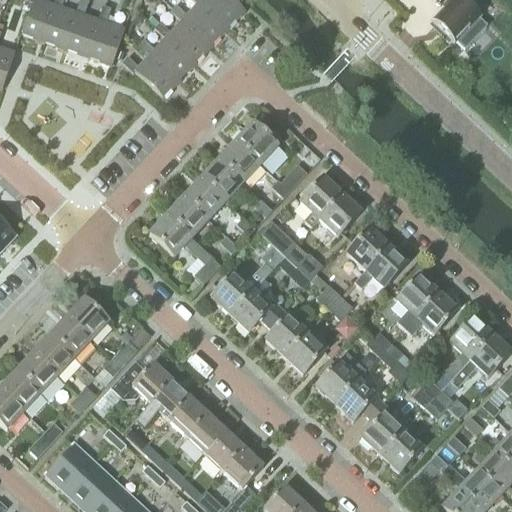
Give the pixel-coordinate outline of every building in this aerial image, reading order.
[(56,7),(54,7),(40,2),(40,0),(33,0),(34,0),(22,36),(44,44),(56,7)] [(79,15),(77,14),(62,9),(65,0),(56,0),(54,7),(56,7),(44,44),(66,51),(79,15)] [(102,23),(100,22),(84,17),(88,3),(82,0),(77,14),(79,15),(66,51),(89,59),(102,23)] [(199,4),(228,30),(245,12),(231,0),(204,0),(203,0),(190,0),(197,7),(199,4)] [(452,0),(448,5),(449,6),(432,24),(443,34),(440,37),(449,46),(451,43),(454,46),(456,45),(464,52),(487,28),(478,20),(480,18),(467,6),(472,0),(452,0)] [(212,48),(228,30),(199,4),(197,7),(187,17),(177,8),(172,14),(182,23),(183,21),(212,48)] [(102,23),(89,59),(112,67),(124,31),(107,25),(112,11),(104,9),(100,22),(102,23)] [(196,64),(212,48),(183,21),(182,23),(171,35),(161,25),(155,31),(166,41),(168,38),(196,64)] [(0,89),(3,91),(15,55),(0,49),(0,39),(2,35),(0,33),(0,89)] [(180,82),(196,64),(168,38),(166,41),(155,52),(145,42),(139,48),(149,57),(152,55),(180,82)] [(163,100),(180,82),(152,55),(149,57),(139,69),(129,59),(123,66),(133,76),(135,74),(163,100)] [(236,145),(260,168),(277,149),(253,126),(236,145)] [(242,186),(260,168),(236,145),(218,164),(242,186)] [(201,182),(225,205),(242,186),(218,164),(201,182)] [(281,186),(290,195),(307,177),(298,168),(281,186)] [(301,205),(312,216),(303,225),(310,232),(319,223),(342,199),(323,181),(301,205)] [(208,223),(225,205),(201,182),(184,201),(208,223)] [(290,195),(281,186),(278,184),(270,191),(283,203),(290,195)] [(342,199),(319,223),(338,241),(361,217),(342,199)] [(191,241),(208,223),(184,201),(166,219),(191,241)] [(266,222),(272,214),(260,203),(253,210),(266,222)] [(173,260),(183,250),(204,269),(194,280),(203,288),(221,269),(191,241),(166,219),(149,238),(173,260)] [(248,240),(255,233),(242,221),(236,228),(248,240)] [(0,224),(0,255),(15,239),(0,224)] [(284,260),(291,253),(266,229),(259,236),(272,249),(284,260)] [(365,274),(388,250),(369,232),(346,256),(365,274)] [(231,258),(238,251),(226,239),(219,247),(231,258)] [(210,301),(229,319),(252,294),(263,283),(279,266),(278,266),(284,260),(272,249),(260,263),(264,267),(244,286),(234,276),(210,301)] [(365,274),(354,286),(360,292),(372,280),(385,292),(407,268),(388,250),(365,274)] [(284,260),(296,271),(303,264),(291,253),(284,260)] [(291,277),(296,271),(284,260),(278,266),(279,266),(291,277)] [(316,278),(310,285),(321,295),(327,288),(316,278)] [(419,279),(396,303),(408,314),(396,326),(404,333),(415,320),(438,296),(419,279)] [(252,294),(229,319),(248,337),(272,312),(260,301),(270,290),(263,283),(252,294)] [(334,307),(341,300),(329,289),(323,296),(334,307)] [(329,313),(334,307),(323,296),(317,302),(329,313)] [(415,320),(404,333),(412,340),(423,328),(434,338),(457,314),(438,296),(415,320)] [(334,307),(347,318),(353,311),(341,300),(334,307)] [(66,321),(91,344),(108,326),(84,303),(66,321)] [(341,324),(347,318),(334,307),(329,313),(341,324)] [(283,361),(307,336),(288,319),(265,343),(283,361)] [(74,362),(91,344),(66,321),(50,339),(74,362)] [(435,387),(430,382),(423,390),(435,401),(442,394),(449,386),(449,385),(469,363),(492,338),(473,321),(451,345),(462,356),(452,367),(451,366),(441,377),(442,379),(435,387)] [(307,336),(283,361),(302,379),(325,354),(307,336)] [(384,354),(391,346),(380,336),(373,343),(384,354)] [(477,370),(478,371),(488,380),(511,356),(492,338),(469,363),(470,363),(477,370)] [(58,380),(74,362),(50,339),(33,357),(58,380)] [(373,343),(368,349),(371,352),(379,360),(384,354),(373,343)] [(112,363),(121,372),(138,353),(129,345),(112,363)] [(384,354),(397,365),(404,358),(391,346),(384,354)] [(391,371),(397,365),(384,354),(379,360),(380,360),(391,371)] [(41,398),(58,380),(33,357),(16,374),(41,398)] [(357,383),(365,374),(347,357),(339,366),(315,391),(334,408),(357,383)] [(114,380),(121,372),(112,363),(104,372),(103,371),(95,381),(104,390),(113,380),(114,380)] [(135,402),(140,397),(150,406),(171,384),(153,367),(145,375),(135,366),(112,391),(123,401),(135,402)] [(0,392),(24,415),(41,398),(16,374),(0,391),(0,392)] [(509,400),(511,396),(511,377),(499,391),(509,400)] [(377,400),(376,401),(357,383),(334,408),(352,426),(361,417),(367,423),(383,405),(377,400)] [(168,422),(188,400),(171,384),(150,406),(151,407),(136,423),(145,431),(159,415),(168,422)] [(424,412),(429,407),(435,401),(423,390),(417,396),(417,395),(412,401),(424,412)] [(79,400),(88,408),(96,400),(87,391),(79,400)] [(0,426),(7,433),(24,415),(0,392),(0,426)] [(104,420),(120,402),(110,393),(93,410),(104,420)] [(435,401),(447,412),(453,405),(442,394),(435,401)] [(80,416),(88,408),(79,400),(71,408),(80,416)] [(186,440),(207,417),(188,400),(168,422),(186,440)] [(441,418),(447,412),(435,401),(429,407),(441,418)] [(494,422),(501,414),(488,403),(481,410),(494,422)] [(383,405),(367,423),(373,429),(361,441),(380,459),(403,434),(386,418),(391,412),(383,405)] [(204,456),(225,434),(207,417),(186,440),(204,456)] [(477,440),(484,433),(484,432),(471,420),(464,428),(477,440)] [(46,435),(54,443),(62,435),(54,427),(46,435)] [(139,453),(146,446),(129,430),(122,438),(139,453)] [(223,474),(244,451),(225,434),(204,456),(223,474)] [(403,434),(380,459),(399,476),(422,451),(403,434)] [(38,461),(54,443),(46,435),(29,453),(38,461)] [(511,472),(511,437),(502,447),(495,440),(486,450),(493,457),(494,456),(511,472)] [(459,458),(466,451),(453,439),(446,447),(459,458)] [(126,448),(119,442),(113,448),(120,454),(126,448)] [(158,471),(165,463),(146,446),(139,453),(158,471)] [(73,448),(45,478),(66,497),(93,467),(73,448)] [(126,450),(121,456),(123,458),(130,464),(135,458),(126,450)] [(244,451),(223,474),(242,491),(263,469),(244,451)] [(477,474),(501,497),(511,485),(511,472),(494,456),(493,457),(477,474)] [(486,511),(501,497),(477,474),(467,485),(449,468),(447,469),(436,458),(429,465),(430,466),(439,475),(459,493),(460,492),(480,511),(486,511)] [(176,487),(183,480),(165,463),(158,471),(176,487)] [(423,493),(439,475),(430,466),(413,483),(423,493)] [(93,467),(66,497),(82,511),(87,511),(113,485),(93,467)] [(147,469),(142,475),(150,483),(156,477),(147,469)] [(156,477),(150,483),(159,491),(165,485),(156,477)] [(183,480),(176,487),(195,505),(202,498),(183,480)] [(113,485),(87,511),(123,511),(132,503),(113,485)] [(295,511),(302,505),(285,490),(264,511),(295,511)] [(443,511),(480,511),(460,492),(459,493),(442,511),(443,511)] [(141,511),(132,503),(123,511),(141,511)]
